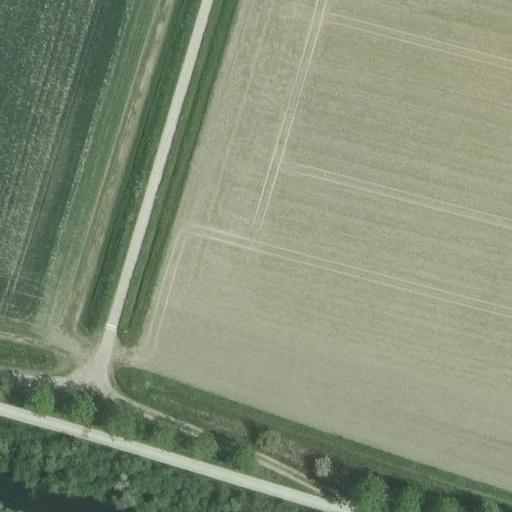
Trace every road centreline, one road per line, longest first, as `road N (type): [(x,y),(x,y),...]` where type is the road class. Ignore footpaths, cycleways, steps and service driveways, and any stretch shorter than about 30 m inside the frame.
road 1 (unclassified): [(93,390),(211,0)]
road 2 (unclassified): [(342,511),(0,410)]
road 3 (track): [(93,390),(267,462),(354,511)]
